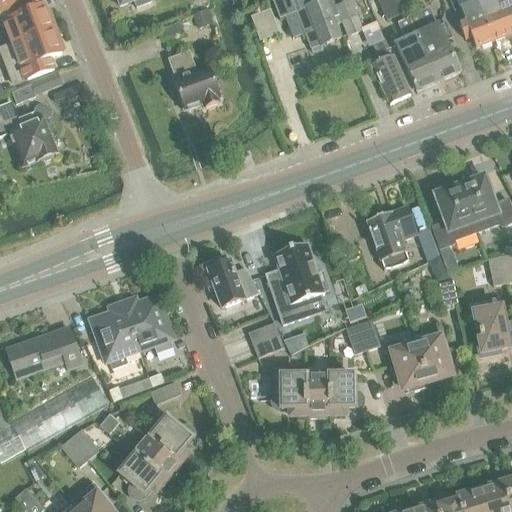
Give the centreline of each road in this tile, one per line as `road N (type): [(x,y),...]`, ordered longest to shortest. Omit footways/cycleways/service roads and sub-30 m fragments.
road 1 (tertiary): [(161,230),(511,109)]
road 2 (residential): [(70,0),(161,230)]
road 3 (residential): [(242,442),(161,230)]
road 4 (residential): [(511,428),(318,496)]
road 5 (tertiary): [(17,283),(110,260),(161,230)]
road 6 (tertiary): [(161,230),(104,240),(17,283)]
